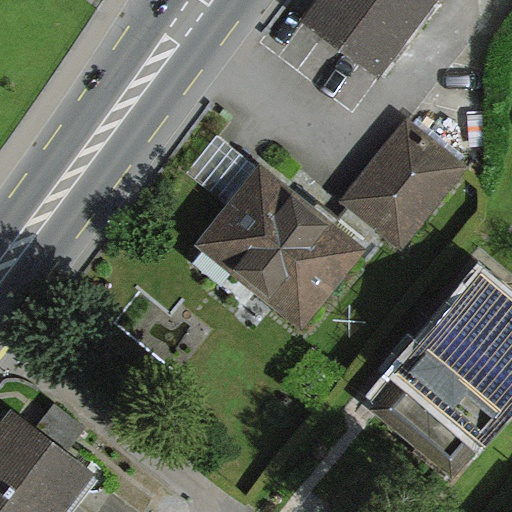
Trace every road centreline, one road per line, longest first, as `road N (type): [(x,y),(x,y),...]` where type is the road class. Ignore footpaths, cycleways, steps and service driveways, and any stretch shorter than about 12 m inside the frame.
road 1 (primary): [(0,277),(208,0)]
road 2 (residential): [(202,511),(67,409)]
